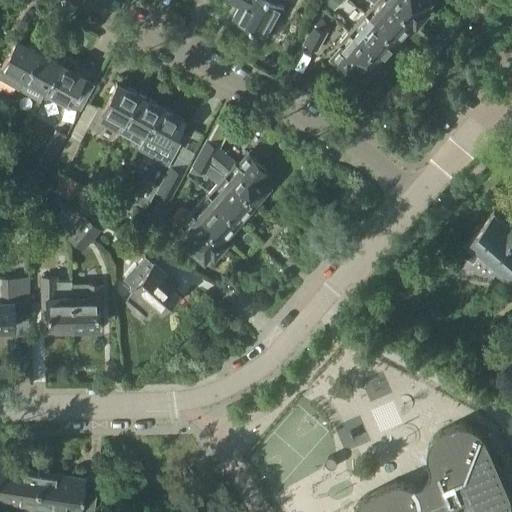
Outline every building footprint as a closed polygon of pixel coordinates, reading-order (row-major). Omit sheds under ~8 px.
[(233,0),(241,4),(233,19),(267,38),(284,7),(277,3),(278,0),(233,0)] [(341,0),(325,0),(335,9),(341,0)] [(372,0),(374,2),(365,12),(397,38),(412,21),(415,23),(416,23),(389,0),(372,0)] [(389,0),(416,23),(428,9),(424,6),(429,0),(389,0)] [(397,38),(365,12),(349,31),(380,57),(397,38)] [(326,31),(314,24),(304,42),(316,49),(326,31)] [(331,58),(352,76),(356,71),(363,77),(380,57),(349,31),(339,42),(342,45),(331,58)] [(16,38),(1,65),(0,63),(0,77),(18,88),(39,50),(16,38)] [(40,100),(46,89),(61,62),(39,50),(18,88),(40,100)] [(61,62),(46,89),(68,102),(75,90),(79,93),(87,78),(83,76),(83,74),(77,71),(76,62),(65,55),(61,62)] [(119,131),(140,93),(117,81),(103,107),(99,104),(88,124),(97,130),(103,128),(105,126),(119,132),(119,131)] [(119,131),(141,142),(141,143),(162,105),(140,93),(119,131)] [(184,117),(162,105),(141,143),(141,142),(138,148),(168,164),(187,131),(179,127),(184,117)] [(215,124),(198,155),(210,162),(225,173),(255,200),(256,199),(260,199),(265,193),(264,189),(272,180),(266,174),(270,169),(250,151),(239,164),(235,161),(236,160),(219,145),(228,130),(215,124)] [(55,156),(67,135),(56,129),(45,150),(55,156)] [(69,164),(81,142),(70,136),(59,158),(69,164)] [(205,171),(217,181),(207,192),(238,219),(255,200),(225,173),(210,162),(198,155),(193,164),(205,171)] [(170,199),(175,190),(186,171),(171,162),(159,184),(148,178),(135,202),(146,208),(155,191),(170,199)] [(27,219),(5,185),(0,188),(0,223),(6,232),(27,219)] [(185,204),(185,205),(226,241),(227,240),(223,237),(238,219),(207,192),(192,210),(185,204)] [(81,230),(89,236),(91,237),(92,238),(101,228),(75,205),(57,195),(55,198),(63,209),(74,225),(76,226),(81,230)] [(172,231),(178,237),(179,237),(205,259),(211,252),(214,254),(226,241),(185,205),(173,219),(168,226),(173,230),(172,231)] [(511,274),(511,214),(508,218),(496,208),(481,225),(476,226),(473,229),(473,233),(469,238),(461,248),(474,261),(482,253),(510,277),(511,274)] [(55,216),(67,233),(65,234),(83,249),(92,238),(91,237),(89,236),(81,230),(76,226),(74,225),(63,209),(55,216)] [(156,234),(137,224),(130,237),(148,247),(156,234)] [(136,286),(127,297),(124,300),(133,308),(136,305),(146,314),(156,303),(161,308),(177,290),(172,286),(176,281),(147,254),(126,277),(136,286)] [(18,301),(18,275),(0,275),(0,328),(14,328),(13,301),(18,301)] [(43,275),(43,310),(47,310),(47,327),(73,327),(72,292),(72,282),(72,280),(58,280),(58,275),(43,275)] [(102,306),(101,282),(72,282),(72,292),(73,327),(98,326),(98,306),(102,306)] [(509,511),(511,509),(511,506),(511,494),(511,492),(510,488),(488,438),(487,434),(486,433),(485,432),(480,427),(474,424),(467,422),(463,422),(459,422),(457,423),(444,428),(440,430),(435,434),(431,440),(429,446),(428,454),(429,460),(430,464),(431,467),(431,471),(430,475),(428,477),(427,479),(424,482),(420,483),(418,483),(415,484),(413,483),(408,482),(405,480),(401,480),(397,481),(395,481),(367,493),(364,496),(361,498),(358,501),(356,505),(355,508),(354,511),(353,511),(509,511)] [(0,501),(35,507),(40,470),(0,464),(0,501)] [(35,507),(70,511),(93,511),(96,493),(84,492),(86,477),(40,470),(35,507)]
